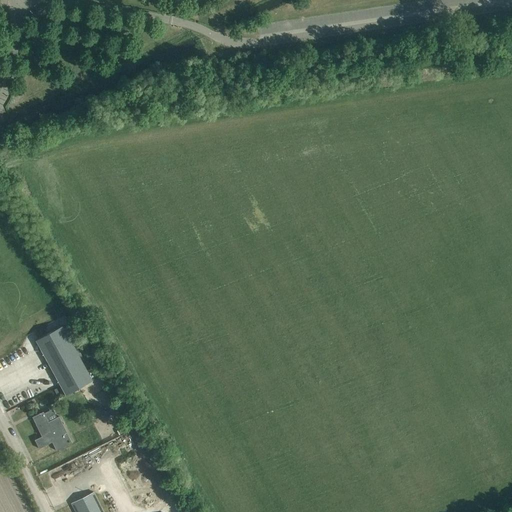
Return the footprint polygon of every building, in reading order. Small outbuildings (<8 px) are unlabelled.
[(62,325),(36,340),(66,395),(92,381),(62,325)] [(101,409),(98,418),(107,421),(110,412),(101,409)] [(56,451),(72,443),(59,416),(48,421),(43,411),(32,417),(41,436),(34,440),(39,449),(52,442),(56,451)] [(113,459),(140,511),(162,501),(135,448),(113,459)] [(75,511),(103,511),(94,492),(71,503),(75,511)]
